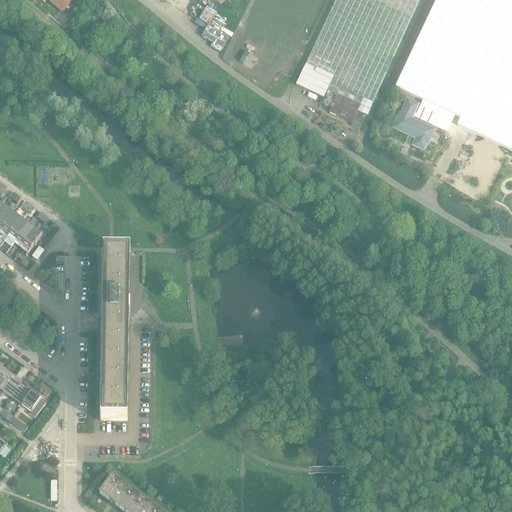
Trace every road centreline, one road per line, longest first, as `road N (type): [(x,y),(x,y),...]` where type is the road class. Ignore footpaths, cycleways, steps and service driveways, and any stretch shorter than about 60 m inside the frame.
road 1 (unclassified): [(511,253),(379,173),(145,0)]
road 2 (residential): [(76,511),(71,382)]
